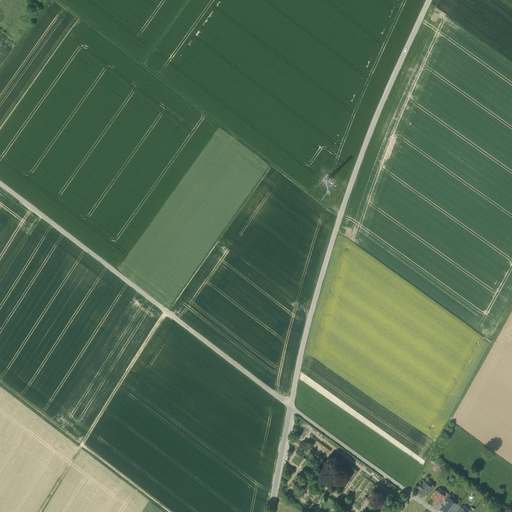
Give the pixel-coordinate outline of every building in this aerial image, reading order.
[(423,481),(421,484),(420,483),(418,486),(419,487),(417,490),(424,495),(427,491),(427,490),(426,489),(429,485),(423,481)] [(434,486),(430,483),(429,485),(426,489),(427,490),(427,491),(430,493),(434,486)] [(443,494),(437,490),(436,490),(431,496),(434,500),(432,501),(437,504),(441,499),(444,494),(443,494)] [(451,495),(448,494),(443,500),(441,503),(444,504),(449,498),(451,495)] [(444,504),(442,508),(447,511),(449,511),(456,504),(452,501),(449,498),(444,504)]
